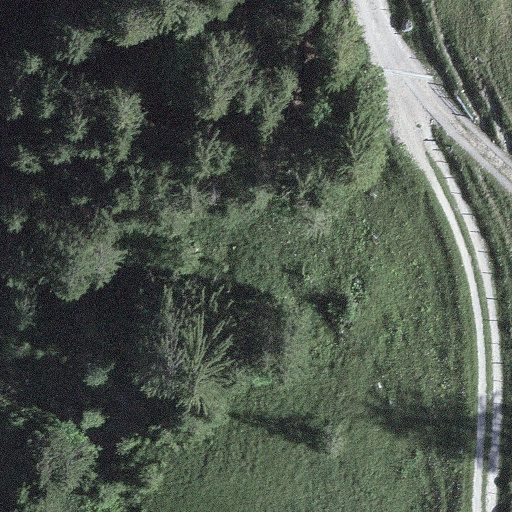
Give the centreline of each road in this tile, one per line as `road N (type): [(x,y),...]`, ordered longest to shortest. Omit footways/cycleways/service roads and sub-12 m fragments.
road 1 (track): [(479,511),(483,365),(465,256),(389,81)]
road 2 (track): [(511,182),(389,81)]
